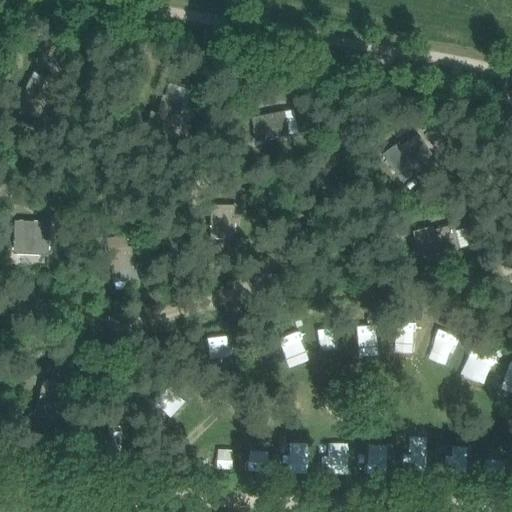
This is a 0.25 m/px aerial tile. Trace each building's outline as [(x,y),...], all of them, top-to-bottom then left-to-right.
[(17,107),(38,118),(53,89),(56,83),(55,78),(46,74),(42,75),(39,82),(32,78),(17,107)] [(186,101),(163,94),(153,126),(176,133),(186,101)] [(289,136),(284,111),(251,117),(256,142),(289,136)] [(399,142),(381,155),(401,182),(413,174),(410,171),(433,153),(418,133),(402,145),(399,142)] [(211,205),(210,238),(236,238),(236,219),(243,219),(244,203),(234,203),(234,205),(211,205)] [(15,221),(14,253),(24,254),(49,255),(50,222),(15,221)] [(401,221),(394,222),(395,233),(403,231),(401,221)] [(155,224),(148,230),(155,241),(163,235),(155,224)] [(433,225),(413,231),(422,264),(436,261),(434,256),(460,248),(453,224),(434,230),(433,225)] [(133,246),(108,250),(113,283),(137,279),(133,246)] [(398,349),(399,319),(382,318),(381,349),(398,349)] [(340,327),(341,356),(361,356),(360,326),(340,327)] [(411,362),(430,367),(438,336),(419,331),(411,362)] [(193,354),(213,349),(209,332),(188,337),(193,354)] [(320,355),(319,332),(301,332),(301,355),(320,355)] [(258,338),(261,362),(283,359),(279,335),(258,338)] [(467,391),(478,357),(455,349),(443,383),(467,391)] [(507,392),(511,369),(491,365),(487,389),(507,392)] [(60,414),(65,395),(67,384),(44,379),(37,408),(60,414)] [(191,458),(209,463),(214,445),(196,440),(191,458)] [(230,445),(230,474),(251,475),(252,445),(230,445)] [(331,457),(329,445),(310,449),(312,461),(331,457)]
